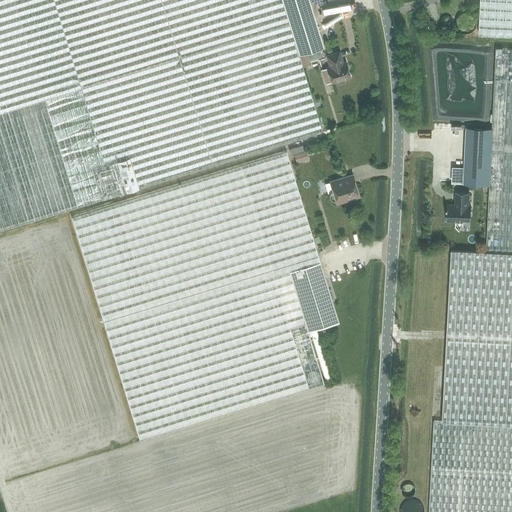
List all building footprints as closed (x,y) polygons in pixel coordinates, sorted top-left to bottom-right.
[(0,0),(0,229),(142,187),(322,131),(302,66),(299,55),(307,53),(323,48),(317,27),(309,0),(308,0),(0,0)] [(511,0),(480,0),(479,34),(511,35),(511,0)] [(492,128),(467,127),(464,183),(489,185),(486,248),(511,249),(511,48),(496,47),(492,126),(492,128)] [(346,62),(343,63),(340,51),(326,55),(330,67),(321,69),(325,85),(337,81),(339,84),(345,82),(345,79),(351,77),(346,62)] [(310,63),(307,53),(299,55),(302,66),(310,63)] [(302,145),(289,149),(290,154),(304,150),(302,145)] [(73,215),(141,438),(324,382),(308,331),(339,321),(286,150),(73,215)] [(293,154),(296,163),(309,159),(306,150),(293,154)] [(351,175),(330,181),(333,192),(329,193),(329,194),(329,195),(329,196),(329,197),(330,198),(330,199),(331,199),(332,200),(333,201),(334,201),(335,201),(336,201),(337,204),(359,197),(356,185),(354,186),(351,175)] [(447,221),(463,222),(463,220),(470,220),(471,205),(469,205),(469,193),(456,192),(455,204),(448,204),(447,221)] [(511,252),(451,250),(443,422),(511,425),(511,252)] [(511,511),(511,425),(443,422),(434,421),(434,422),(428,511),(511,511)] [(423,511),(423,509),(422,507),(421,505),(419,503),(416,501),(412,500),(410,500),(407,500),(404,502),(401,506),(400,508),(399,511),(423,511)]
